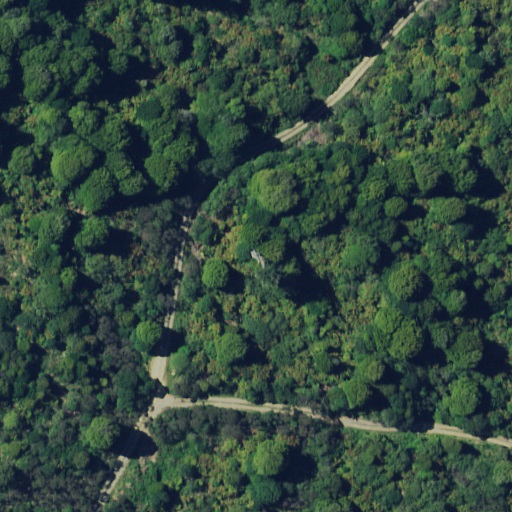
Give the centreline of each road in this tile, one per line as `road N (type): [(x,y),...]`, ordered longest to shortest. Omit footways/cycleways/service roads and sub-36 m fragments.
road 1 (track): [(147,389),(182,203),(218,160),(277,127),(340,75),(410,0)]
road 2 (track): [(147,389),(155,397),(206,393),(289,403),(511,465)]
road 3 (unclassified): [(67,511),(147,389)]
